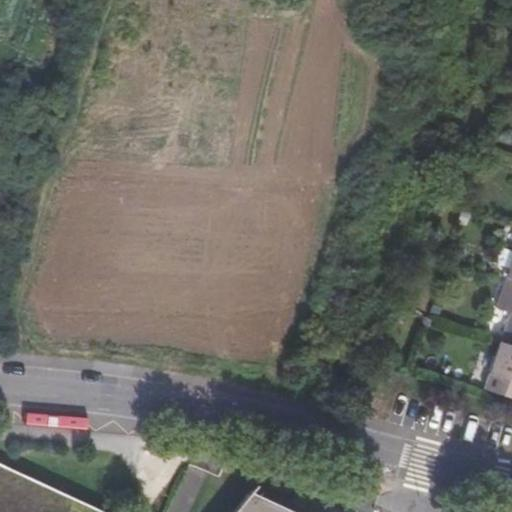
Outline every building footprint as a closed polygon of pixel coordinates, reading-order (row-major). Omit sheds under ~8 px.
[(490,167),(495,154),(484,151),(480,164),(490,167)] [(437,178),(440,167),(416,161),(413,172),(437,178)] [(466,225),(469,213),(461,210),(457,222),(466,225)] [(411,265),(418,244),(410,241),(402,262),(411,265)] [(511,269),(511,267),(511,251),(500,247),(495,263),(511,269)] [(511,350),(511,286),(506,285),(495,318),(511,324),(504,348),(511,350)] [(331,344),(336,329),(319,324),(315,339),(331,344)] [(487,397),(511,405),(511,350),(504,348),(487,397)] [(0,511),(86,511),(0,472),(0,511)] [(287,511),(240,489),(219,511),(287,511)]
